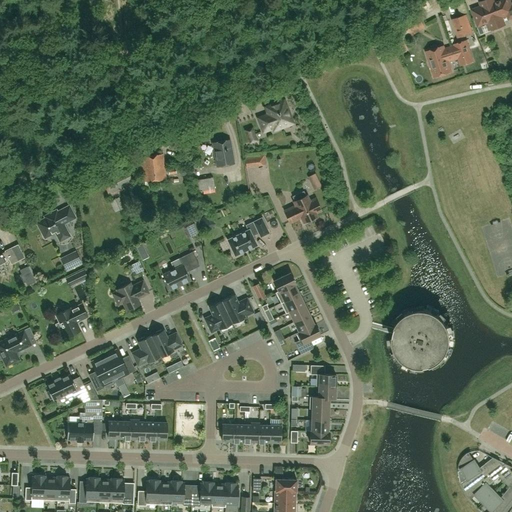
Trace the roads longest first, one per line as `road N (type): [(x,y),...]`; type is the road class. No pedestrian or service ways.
road 1 (residential): [(0,387),(295,251)]
road 2 (residential): [(338,462),(355,418),(353,364),(295,251)]
road 3 (residential): [(0,453),(209,459)]
road 4 (residential): [(211,388),(264,386),(270,371),(258,353),(178,386)]
road 5 (track): [(0,118),(121,56)]
road 6 (residential): [(209,459),(338,462)]
road 7 (track): [(121,56),(230,0)]
